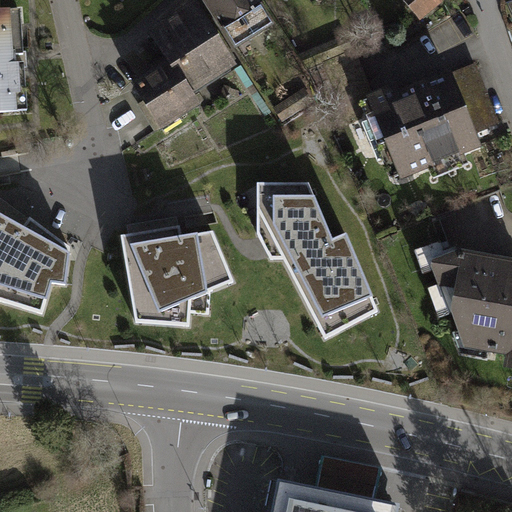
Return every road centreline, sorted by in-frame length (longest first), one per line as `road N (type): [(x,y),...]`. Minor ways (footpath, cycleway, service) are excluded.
road 1 (secondary): [(511,460),(342,416),(171,392)]
road 2 (secondary): [(171,392),(0,379)]
road 3 (residential): [(171,392),(172,511)]
